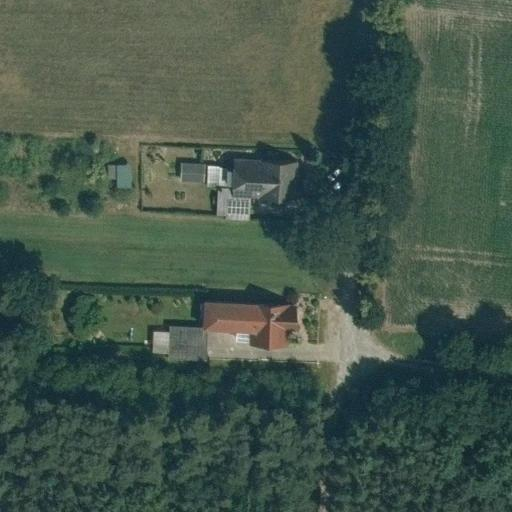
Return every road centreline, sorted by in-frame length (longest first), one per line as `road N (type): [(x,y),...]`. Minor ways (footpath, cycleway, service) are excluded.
road 1 (residential): [(361,0),(343,357)]
road 2 (track): [(343,357),(511,374)]
